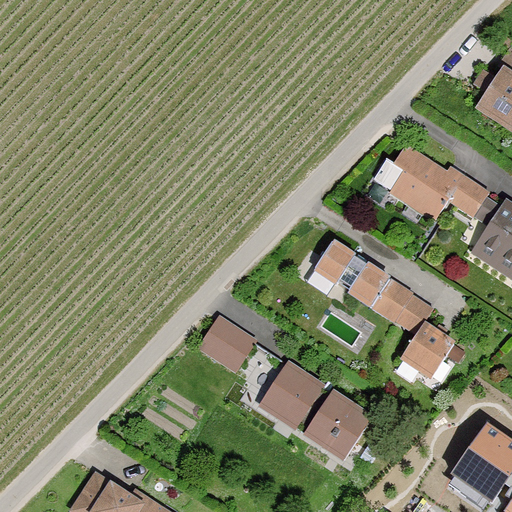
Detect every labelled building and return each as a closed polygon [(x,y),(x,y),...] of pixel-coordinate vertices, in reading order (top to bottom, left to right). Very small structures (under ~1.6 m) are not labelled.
[(511,49),(500,65),(503,67),(496,78),(485,71),(476,84),(489,93),(480,107),(511,128),(511,49)] [(511,274),(511,204),(507,201),(502,208),(487,198),(490,193),(452,169),(449,174),(407,147),(398,162),(407,168),(392,192),(437,220),(452,198),(492,224),(475,251),(511,274)] [(390,279),(334,242),(316,268),(373,306),(394,320),(396,317),(421,334),(404,359),(433,379),(456,345),(424,324),(433,312),(410,297),(412,294),(390,279)] [(238,371),(256,344),(219,319),(200,347),(238,371)] [(321,386),(288,364),(263,404),(296,425),(321,386)] [(369,417),(333,393),(307,432),(342,456),(369,417)] [(511,441),(489,426),(455,474),(491,498),(503,481),(511,467),(511,441)] [(511,487),(507,494),(511,497),(511,467),(503,481),(511,487)] [(134,496),(96,472),(73,510),(76,511),(168,511),(137,491),(134,496)]
